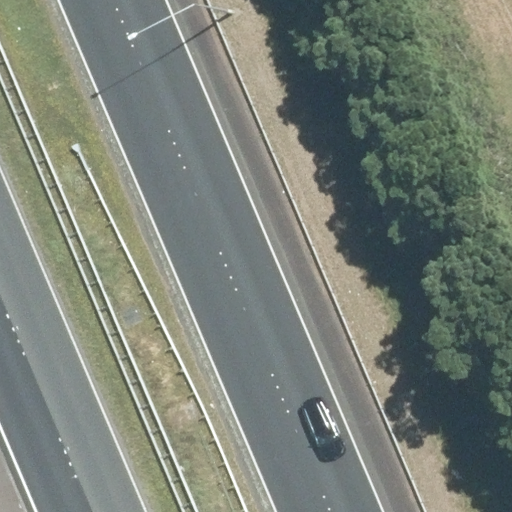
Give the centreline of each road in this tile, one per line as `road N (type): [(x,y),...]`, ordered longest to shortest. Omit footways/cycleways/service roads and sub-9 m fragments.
road 1 (motorway): [(113,0),(332,511)]
road 2 (motorway): [(85,511),(0,308)]
